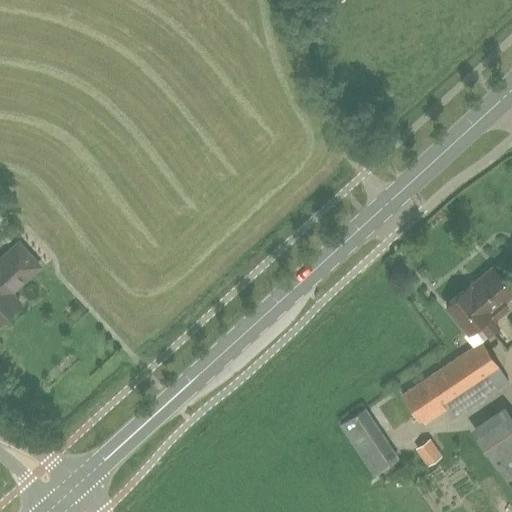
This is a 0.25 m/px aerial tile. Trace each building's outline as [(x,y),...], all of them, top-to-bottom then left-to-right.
[(0,319),(20,302),(10,292),(39,265),(18,242),(0,259),(0,319)] [(511,291),(492,268),(470,287),(469,285),(446,305),(469,332),(478,324),(488,336),(499,327),(488,315),(493,311),(497,317),(508,307),(503,301),(511,293),(511,291)] [(508,381),(481,342),(480,341),(474,345),(402,394),(420,420),(442,405),(452,419),(508,381)] [(470,428),(506,483),(511,479),(511,416),(511,417),(504,405),(470,428)] [(364,455),(390,444),(373,406),(347,418),(364,455)] [(416,446),(427,464),(439,456),(428,438),(416,446)]
